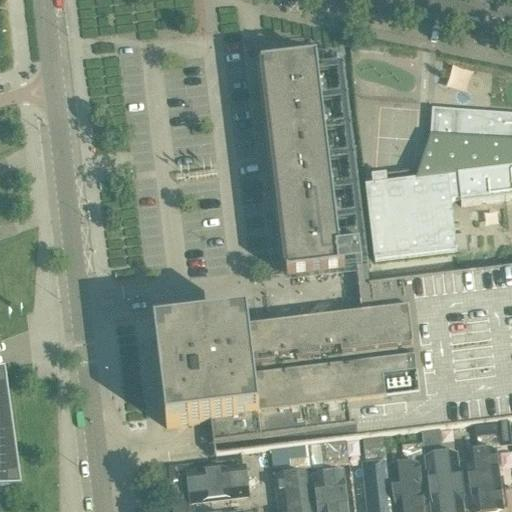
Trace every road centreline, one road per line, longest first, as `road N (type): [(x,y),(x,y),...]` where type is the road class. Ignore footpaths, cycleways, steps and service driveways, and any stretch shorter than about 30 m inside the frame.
road 1 (residential): [(103,511),(53,85)]
road 2 (residential): [(389,0),(511,25)]
